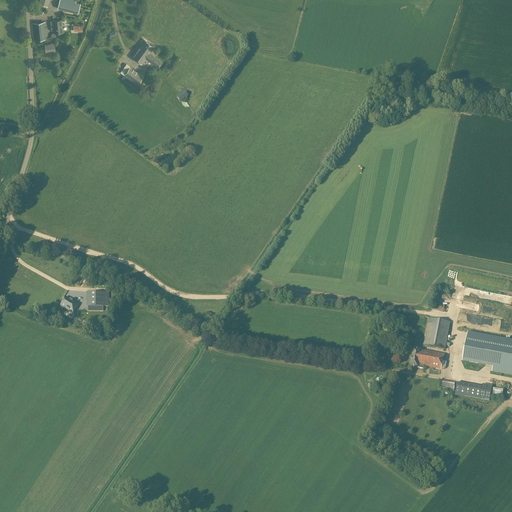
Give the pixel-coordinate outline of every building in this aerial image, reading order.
[(37,6),(35,11),(42,14),(44,10),(41,9),(42,8),(46,10),(48,0),(39,0),(39,4),(41,4),(40,7),(37,6)] [(59,0),(57,8),(78,14),(81,0),(59,0)] [(51,37),(54,37),(55,37),(56,35),(56,33),(57,33),(57,34),(60,33),(60,32),(63,32),(62,19),(52,20),(52,21),(50,21),(51,29),(53,29),(53,33),(51,35),(51,37)] [(45,22),(32,23),(34,41),(44,39),(44,37),(47,37),(45,22)] [(51,37),(47,37),(44,37),(44,39),(45,44),(45,51),(55,50),(54,37),(51,37)] [(162,61),(150,53),(154,47),(144,39),(131,57),(142,64),(146,59),(158,68),(162,61)] [(130,67),(124,75),(121,79),(135,89),(145,74),(140,71),(139,73),(130,67)] [(185,91),(177,97),(180,102),(188,96),(185,91)] [(87,307),(106,307),(106,292),(87,292),(87,307)] [(65,297),(60,307),(74,313),(78,303),(65,297)] [(84,324),(85,316),(71,314),(70,323),(84,324)] [(428,318),(427,323),(423,345),(445,350),(450,327),(451,322),(428,318)] [(492,373),(511,376),(511,340),(468,332),(463,362),(493,368),(492,373)] [(372,341),(368,346),(371,349),(373,348),(375,349),(377,347),(378,348),(380,345),(375,341),(374,343),(372,341)] [(422,350),(421,350),(414,349),(410,365),(418,367),(418,368),(423,369),(423,372),(440,376),(444,354),(422,350)] [(441,387),(446,387),(445,390),(454,391),(455,384),(442,383),(441,387)] [(483,386),(459,383),(458,394),(492,399),(493,385),(484,384),(483,386)] [(503,397),(504,389),(494,388),(493,395),(503,397)] [(388,412),(393,399),(388,397),(383,411),(388,412)]
